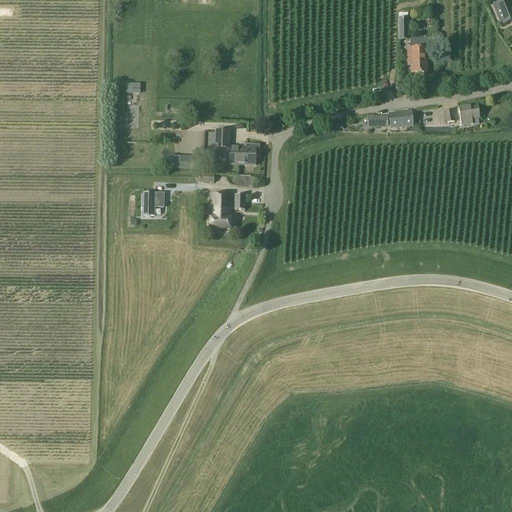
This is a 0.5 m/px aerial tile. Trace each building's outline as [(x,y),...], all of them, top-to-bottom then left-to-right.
[(511,0),(503,0),(504,1),(493,5),(502,27),(511,23),(511,4),(511,3),(511,0)] [(408,18),(399,19),(398,19),(398,41),(409,41),(408,18)] [(408,65),(411,65),(411,74),(427,74),(427,39),(411,40),(411,49),(408,49),(408,65)] [(472,125),(472,121),(479,120),(477,106),(458,109),(461,127),(472,125)] [(444,111),(446,124),(455,123),(453,110),(444,111)] [(389,116),(391,127),(393,127),(393,129),(412,127),(410,113),(389,116)] [(367,117),(367,119),(367,129),(388,128),(388,117),(367,117)] [(255,166),(255,157),(259,157),(259,148),(257,145),(251,145),(251,149),(230,148),(231,132),(215,131),(214,149),(215,149),(215,152),(226,153),(226,160),(230,160),(230,166),(255,166)] [(180,171),(199,172),(200,158),(180,157),(180,171)] [(199,175),(199,176),(199,183),(214,184),(214,175),(199,175)] [(164,194),(142,194),(142,217),(154,217),(154,209),(163,209),(164,194)] [(232,197),(210,196),(208,229),(231,230),(232,197)] [(235,196),(234,210),(244,211),(245,197),(235,196)]
